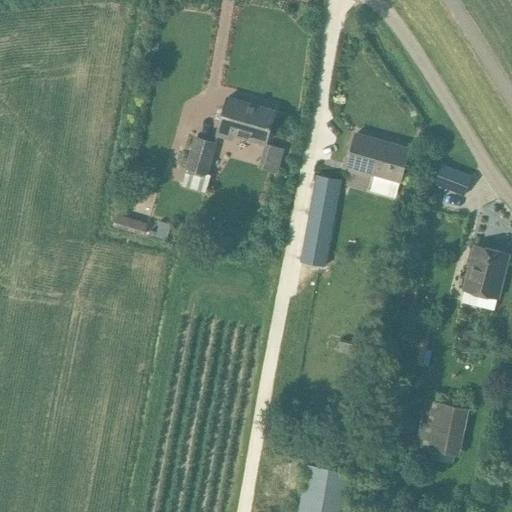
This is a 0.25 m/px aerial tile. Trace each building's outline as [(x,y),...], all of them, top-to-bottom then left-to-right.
[(275,111),(228,97),(217,134),(232,138),(234,133),(266,142),(275,111)] [(409,149),(355,134),(347,165),(400,180),(409,149)] [(214,141),(196,137),(182,186),(206,193),(211,173),(205,172),(214,141)] [(280,171),(282,145),(267,144),(264,169),(280,171)] [(472,176),(442,165),(434,184),(464,195),(472,176)] [(342,180),(317,175),(301,262),(326,267),(342,180)] [(148,223),(116,213),(112,225),(144,235),(148,223)] [(470,264),(464,291),(480,295),(478,305),(495,310),(497,299),(504,273),(509,253),(475,245),(470,264)] [(407,336),(406,362),(427,364),(429,337),(407,336)] [(470,410),(428,400),(417,446),(432,450),(430,458),(453,463),(455,455),(459,456),(470,410)] [(344,511),(351,472),(305,464),(296,511),(344,511)]
